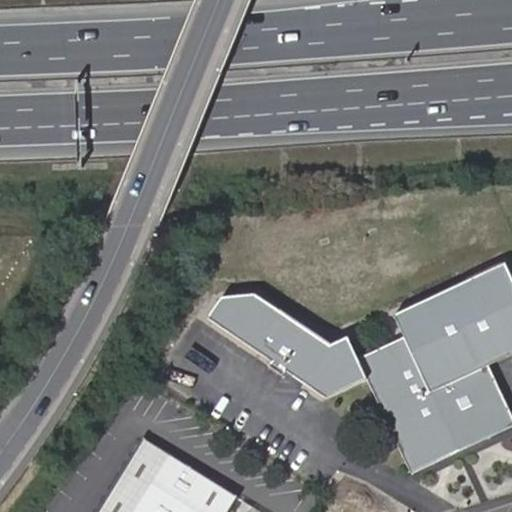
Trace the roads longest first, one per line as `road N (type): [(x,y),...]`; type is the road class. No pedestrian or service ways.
road 1 (motorway): [(511,12),(0,48)]
road 2 (motorway): [(0,114),(258,108),(511,90)]
road 3 (tertiary): [(0,452),(124,244),(218,0)]
